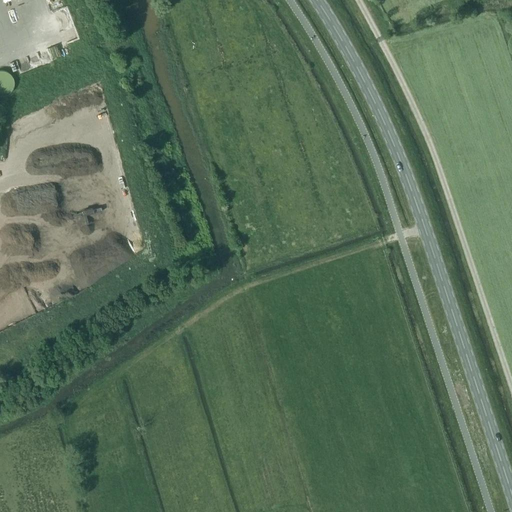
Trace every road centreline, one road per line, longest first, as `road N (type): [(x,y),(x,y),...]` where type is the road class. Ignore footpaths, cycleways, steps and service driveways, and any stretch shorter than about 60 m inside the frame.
road 1 (primary): [(511,494),(404,168),(317,0)]
road 2 (unclassified): [(358,0),(425,132),(511,387)]
road 3 (unknown): [(0,169),(52,149),(80,151),(98,161),(117,197),(112,215),(62,247),(0,244)]
